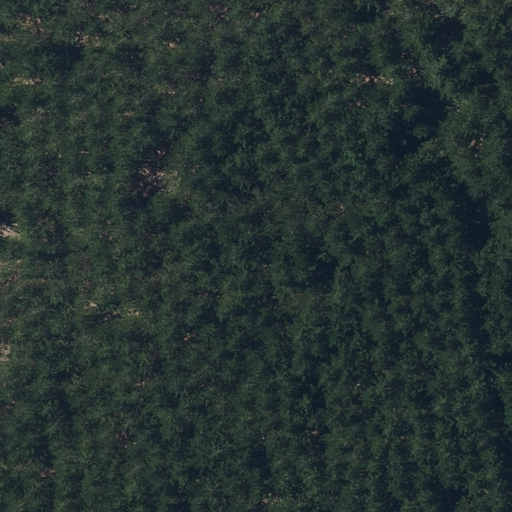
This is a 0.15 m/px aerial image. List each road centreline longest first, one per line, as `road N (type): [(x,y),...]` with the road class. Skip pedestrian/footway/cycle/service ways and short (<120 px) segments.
road 1 (track): [(400,0),(441,80),(438,105),(511,377)]
road 2 (track): [(438,105),(490,143),(500,202),(511,217)]
